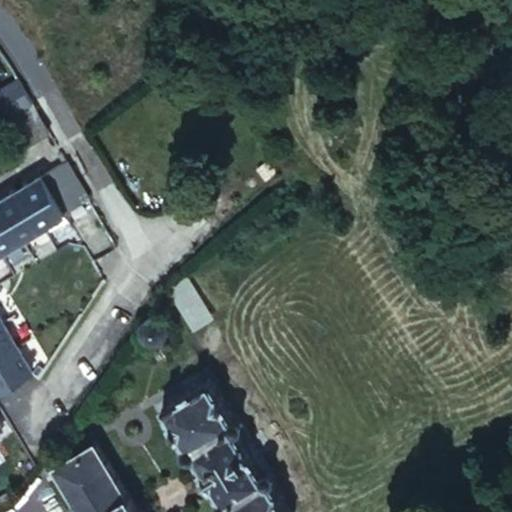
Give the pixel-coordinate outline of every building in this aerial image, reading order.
[(209,6),(205,0),(176,0),(166,8),(178,26),(209,6)] [(55,133),(37,102),(30,107),(37,119),(47,138),(55,133)] [(47,138),(37,119),(30,107),(8,120),(25,150),(47,138)] [(0,257),(70,217),(47,174),(0,201),(0,257)] [(122,279),(111,272),(100,288),(111,296),(122,279)] [(0,393),(37,373),(0,305),(0,393)] [(140,315),(137,319),(137,323),(137,326),(138,330),(139,332),(141,335),(144,337),(146,338),(150,338),(153,338),(155,338),(157,337),(159,336),(161,334),(162,333),(162,331),(163,329),(163,327),(163,326),(163,324),(162,321),(161,319),(159,317),(157,316),(155,314),(151,313),(148,313),(146,313),(140,315)] [(194,463),(199,471),(202,477),(209,488),(215,499),(213,503),(214,506),(214,510),(216,511),(287,511),(273,489),(273,482),(267,478),(272,472),(246,428),(239,428),(238,419),(232,419),(210,380),(161,409),(184,449),(184,453),(184,456),(185,459),(188,462),(190,463),(192,463),(194,463)] [(25,397),(5,426),(8,433),(4,435),(13,440),(37,406),(25,397)] [(5,426),(0,417),(0,437),(4,435),(8,433),(5,426)] [(132,511),(132,510),(93,442),(51,466),(78,511),(132,511)]
